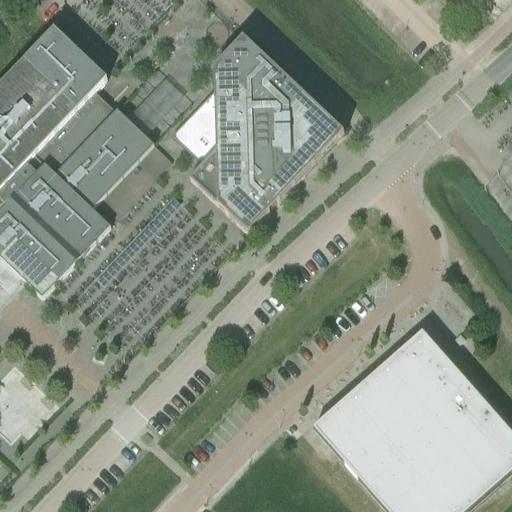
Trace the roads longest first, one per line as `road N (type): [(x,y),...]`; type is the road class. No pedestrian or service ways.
road 1 (residential): [(44,511),(380,181)]
road 2 (residential): [(183,511),(260,429),(423,280),(423,238),(380,181)]
road 3 (residential): [(229,0),(398,165)]
road 4 (residential): [(483,87),(390,0)]
